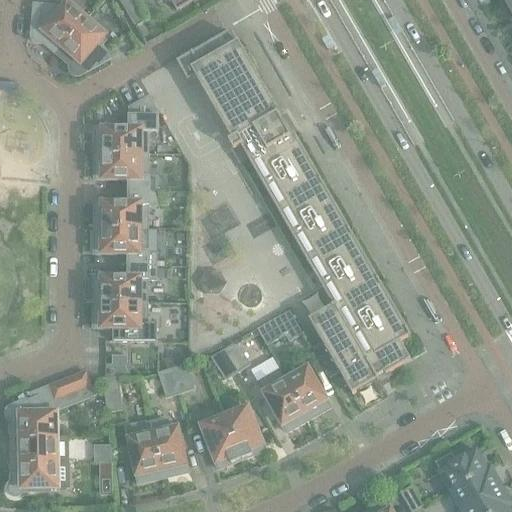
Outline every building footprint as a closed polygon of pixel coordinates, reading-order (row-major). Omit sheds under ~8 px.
[(145,20),(133,0),(131,0),(129,2),(122,6),(134,27),(145,20)] [(167,0),(170,4),(172,3),(177,12),(193,3),(191,0),(167,0)] [(511,21),(511,0),(505,0),(499,4),(505,14),(507,12),(511,21)] [(57,56),(87,21),(68,5),(60,13),(55,9),(35,7),(33,30),(32,30),(32,37),(32,39),(34,42),(36,44),(40,45),(43,44),(57,56)] [(103,51),(100,48),(98,46),(106,37),(87,21),(57,56),(70,68),(70,71),(71,74),(73,77),(77,78),(80,77),(87,73),(109,60),(103,51)] [(352,236),(326,192),(327,192),(323,186),(298,143),(298,142),(294,136),(290,138),(278,118),(280,117),(239,45),(235,47),(228,35),(193,55),(191,56),(192,56),(177,64),(188,83),(196,79),(232,142),(229,143),(240,162),(239,163),(240,164),(248,159),(333,308),(376,382),(377,382),(377,383),(379,382),(377,379),(385,375),(386,377),(411,362),(400,344),(409,339),(411,339),(384,292),(381,286),(355,242),(356,242),(352,236)] [(149,157),(149,134),(158,134),(158,113),(150,99),(129,109),(129,131),(115,131),(96,131),(96,156),(149,157)] [(149,157),(96,156),(95,182),(115,182),(129,182),(129,194),(157,194),(157,180),(149,180),(149,157)] [(148,208),(157,208),(157,194),(129,194),(129,206),(115,206),(115,205),(95,205),(95,231),(148,231),(148,208)] [(148,231),(95,231),(95,256),(114,256),(128,256),(128,268),(157,268),(157,254),(148,254),(148,231)] [(148,282),(157,282),(157,268),(128,268),(128,280),(114,280),(95,279),(94,305),(147,305),(148,282)] [(226,285),(220,273),(207,273),(200,284),(206,296),(219,296),(226,285)] [(147,329),(147,305),(94,305),(94,331),(114,331),(113,343),(156,344),(156,329),(147,329)] [(376,382),(333,308),(332,309),(313,320),(309,322),(324,348),(316,353),(314,349),(313,350),(330,380),(331,379),(329,375),(337,371),(352,396),(357,394),(356,394),(376,382)] [(302,336),(289,314),(277,321),(284,332),(290,343),(302,336)] [(284,332),(277,321),(257,333),(264,344),(284,332)] [(250,367),(236,345),(224,353),(238,374),(250,367)] [(238,374),(224,353),(212,360),(226,382),(238,374)] [(130,366),(106,366),(106,381),(114,380),(118,380),(130,379),(130,366)] [(194,391),(186,367),(173,371),(181,396),(194,391)] [(326,402),(313,379),(313,378),(312,378),(308,370),(286,382),(309,422),(331,410),(326,402)] [(181,396),(173,371),(159,376),(167,400),(181,396)] [(309,422),(286,382),(280,372),(258,385),(269,403),(268,403),(269,404),(283,427),(282,427),(287,435),(309,422)] [(85,401),(95,397),(86,374),(75,378),(85,401)] [(85,401),(75,378),(63,383),(73,406),(85,401)] [(122,412),(118,380),(114,380),(106,381),(104,382),(108,414),(122,412)] [(73,406),(63,383),(51,387),(61,411),(73,406)] [(58,439),(57,412),(61,411),(51,387),(36,393),(39,401),(33,403),(32,400),(11,408),(10,409),(8,411),(6,414),(7,418),(8,420),(11,422),(12,440),(58,439)] [(263,447),(252,420),(253,419),(252,418),(252,419),(248,410),(225,419),(242,462),(266,453),(263,447)] [(242,462),(225,419),(202,429),(205,437),(204,437),(205,438),(216,465),(216,466),(218,471),(242,462)] [(186,466),(180,440),(181,440),(180,439),(178,430),(173,431),(172,427),(171,425),(170,423),(168,422),(165,421),(162,420),(150,423),(153,435),(163,481),(188,475),(186,466)] [(163,481),(153,435),(150,423),(126,428),(131,450),(130,450),(130,451),(131,451),(136,477),(138,486),(163,481)] [(70,464),(69,439),(58,439),(12,440),(12,459),(15,459),(15,464),(12,464),(12,466),(70,464)] [(450,494),(488,472),(482,462),(480,463),(475,454),(465,459),(464,459),(456,463),(452,455),(435,465),(441,475),(439,476),(450,494)] [(70,490),(70,464),(12,466),(13,484),(12,484),(9,487),(8,490),(9,493),(10,496),(13,498),(17,498),(20,496),(22,494),(23,490),(70,490)] [(112,465),(100,465),(100,480),(112,479),(112,465)] [(460,511),(461,511),(502,489),(492,470),(488,472),(450,494),(460,511)] [(424,509),(412,488),(400,494),(410,511),(418,511),(420,511),(424,509)] [(504,511),(509,509),(511,506),(502,489),(461,511),(504,511)]
